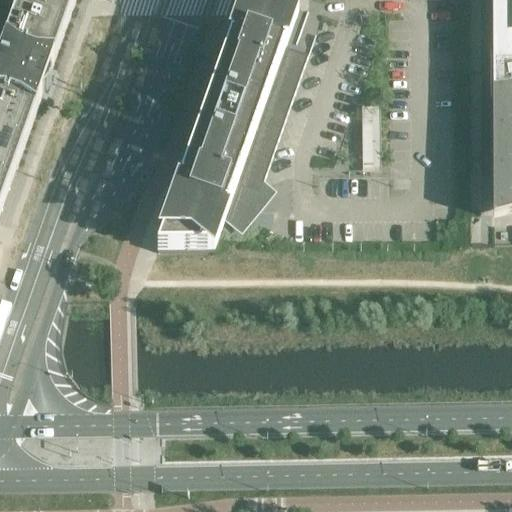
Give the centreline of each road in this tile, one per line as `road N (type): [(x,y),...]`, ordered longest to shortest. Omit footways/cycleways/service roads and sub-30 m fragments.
road 1 (primary): [(7,483),(511,473)]
road 2 (primary): [(511,420),(26,427)]
road 3 (tertiary): [(26,427),(53,307),(89,217),(152,102),(190,0)]
road 4 (tertiary): [(137,0),(108,101),(0,374)]
